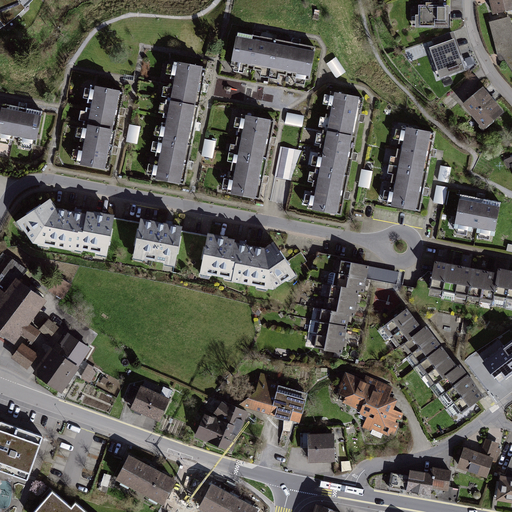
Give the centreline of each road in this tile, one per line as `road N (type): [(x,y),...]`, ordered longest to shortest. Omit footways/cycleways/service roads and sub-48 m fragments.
road 1 (residential): [(0,220),(21,184),(53,181),(385,244)]
road 2 (tertiary): [(291,482),(0,384)]
road 3 (residential): [(488,417),(426,455),(364,470),(354,493)]
